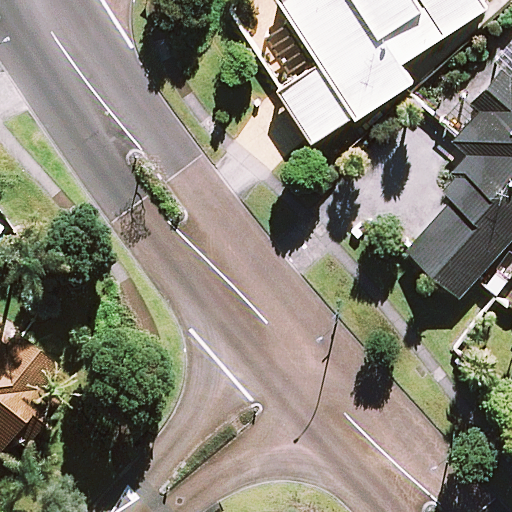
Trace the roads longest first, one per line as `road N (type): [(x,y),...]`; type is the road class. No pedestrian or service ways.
road 1 (tertiary): [(35,0),(168,195),(304,369)]
road 2 (residential): [(152,511),(209,445),(304,369)]
road 3 (tertiary): [(304,369),(434,511)]
